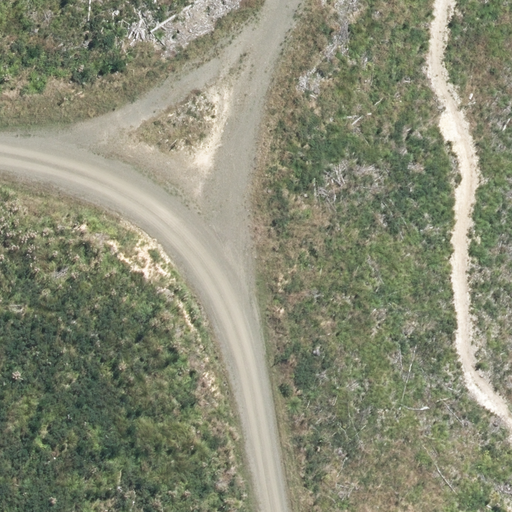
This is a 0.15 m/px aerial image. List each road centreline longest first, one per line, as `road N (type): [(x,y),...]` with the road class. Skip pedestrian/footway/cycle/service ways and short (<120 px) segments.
road 1 (track): [(0,151),(94,174),(169,214),(218,264),(242,332),(272,511)]
road 2 (track): [(284,0),(249,89),(183,145),(94,174)]
road 3 (track): [(249,89),(229,135),(218,264)]
